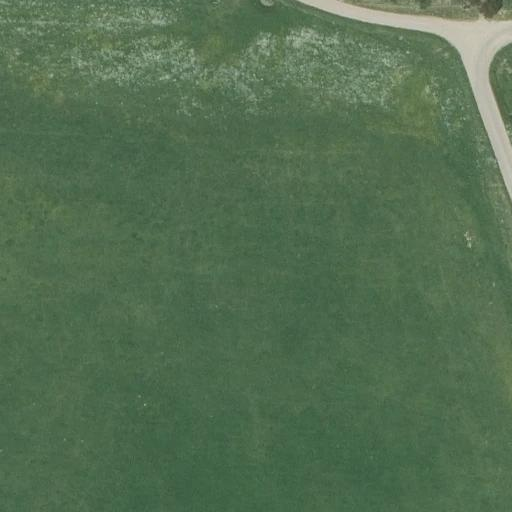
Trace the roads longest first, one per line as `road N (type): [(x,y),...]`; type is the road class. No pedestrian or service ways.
road 1 (unclassified): [(311,0),(473,31)]
road 2 (unclassified): [(511,185),(477,88),(473,31)]
